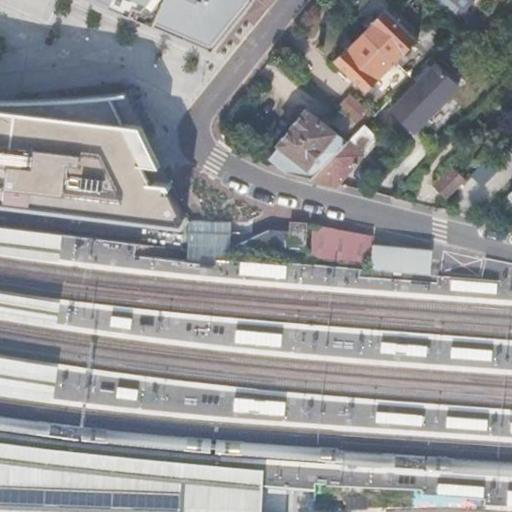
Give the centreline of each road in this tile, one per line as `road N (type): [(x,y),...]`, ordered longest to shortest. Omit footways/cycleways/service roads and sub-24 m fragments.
road 1 (residential): [(279,185),(511,247)]
road 2 (residential): [(266,35),(193,136),(214,160),(279,185)]
